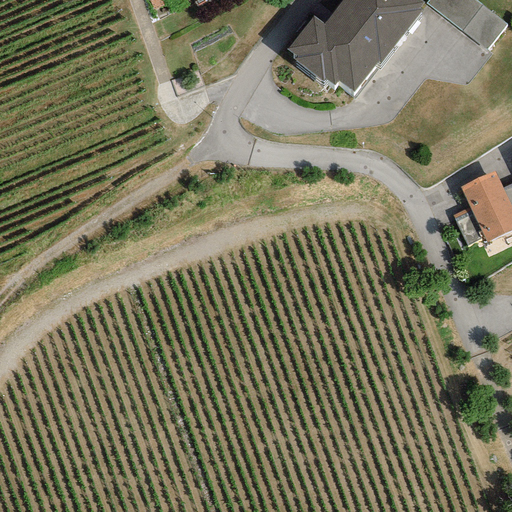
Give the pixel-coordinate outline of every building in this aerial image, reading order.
[(342,0),(323,24),(312,16),(286,49),(295,56),(293,59),(322,83),(325,79),(334,86),(338,81),(353,92),(376,63),(377,64),(424,4),(418,0),(342,0)] [(506,25),(474,0),(428,0),(426,3),(486,50),(506,25)] [(493,171),(459,188),(469,208),(483,237),(486,243),(511,230),(511,210),(502,189),(493,171)] [(511,184),(502,189),(511,210),(511,184)] [(469,208),(453,216),(467,245),(483,237),(469,208)]
